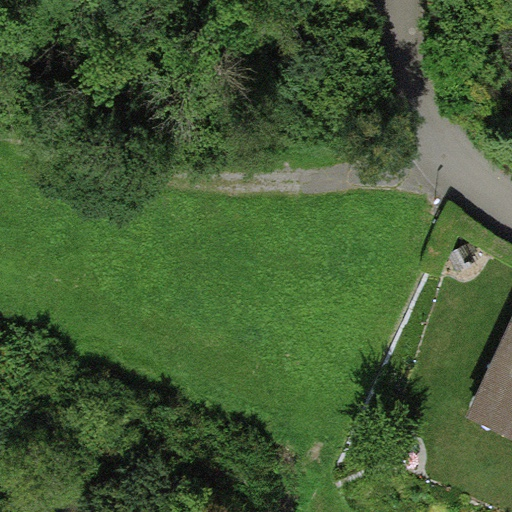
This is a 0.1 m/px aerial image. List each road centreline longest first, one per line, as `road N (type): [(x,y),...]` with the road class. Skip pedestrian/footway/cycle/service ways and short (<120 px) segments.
road 1 (track): [(0,117),(174,174),(340,173),(438,142)]
road 2 (residential): [(511,206),(438,142),(407,50),(400,0)]
